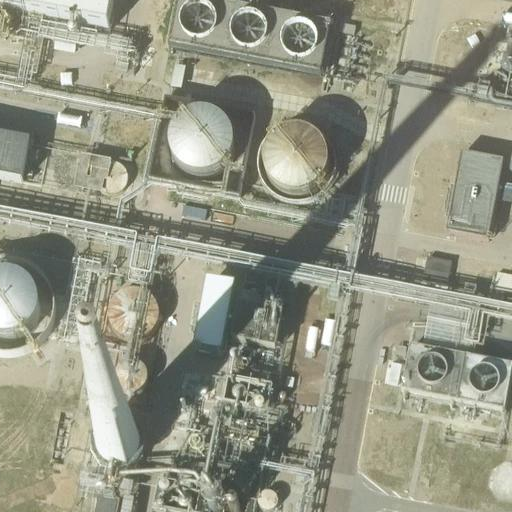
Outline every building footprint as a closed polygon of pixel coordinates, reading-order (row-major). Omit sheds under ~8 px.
[(109,34),(115,0),(0,0),(0,13),(41,21),(109,34)] [(178,0),(169,49),(321,79),(332,28),(192,0),(178,0)] [(217,180),(221,178),(225,175),(229,171),(232,166),(234,162),(235,157),(236,152),(236,146),(235,141),(233,136),(231,132),(228,128),(224,124),(220,121),(215,119),(210,117),(205,116),(200,116),(195,117),(190,119),(185,121),(181,124),(177,127),(174,131),(171,136),(170,141),(169,146),(168,151),(169,156),(170,161),(172,166),(175,170),(179,174),(183,178),(187,180),(192,182),(197,183),(202,184),(207,184),(212,182),(217,180)] [(290,130),(284,131),(282,132),(279,133),(276,135),(271,139),(268,142),(266,144),(265,146),(263,148),(262,151),(261,153),(260,154),(259,158),(258,162),(258,165),(258,168),(258,170),(258,173),(259,177),(260,181),(261,184),(262,186),(263,189),(265,191),(268,194),(268,195),(271,198),(275,201),(277,202),(279,203),(283,205),(287,206),(292,207),(295,208),(298,208),(301,208),(303,207),(306,207),(309,206),(311,205),(314,204),(318,202),(320,201),(322,199),(324,197),(326,195),(329,192),(330,190),(331,189),(332,186),(334,184),(334,181),(336,177),(336,174),(336,172),(337,169),(337,166),(336,163),(336,161),(335,158),(334,155),(333,153),(332,150),(331,148),(329,146),(328,143),(326,141),(323,139),(321,137),(317,134),(315,133),(311,131),(307,130),(305,130),(302,129),(299,129),(295,129),(292,129),(290,130)] [(0,180),(41,189),(48,150),(0,140),(0,180)] [(500,188),(504,165),(461,157),(457,180),(447,237),(489,244),(500,188)] [(105,205),(109,186),(124,189),(128,174),(82,164),(74,198),(105,205)] [(426,281),(449,286),(453,266),(429,262),(426,281)] [(5,264),(0,265),(0,339),(2,341),(8,342),(10,342),(13,342),(16,342),(19,341),(21,341),(24,340),(26,339),(29,338),(33,336),(35,335),(37,333),(39,331),(41,329),(44,326),(45,324),(46,323),(47,320),(49,318),(50,315),(51,311),(51,309),(52,306),(52,303),(52,300),(51,298),(51,295),(50,292),(50,290),(49,287),(47,285),(46,282),(45,280),(43,278),(41,276),(38,273),(36,271),(32,269),(30,267),(26,266),(22,264),(20,264),(17,263),(14,263),(10,263),(7,263),(5,264)] [(243,292),(233,345),(276,353),(282,320),(286,300),(243,292)] [(116,351),(143,348),(141,332),(151,331),(149,305),(112,308),(116,351)] [(402,397),(504,416),(511,376),(511,374),(410,355),(402,397)] [(99,463),(100,470),(106,477),(112,481),(120,483),(127,482),(134,478),(139,472),(142,465),(142,458),(140,451),(135,445),(129,441),(121,439),(115,440),(108,443),(103,448),(99,455),(99,463)] [(158,511),(207,511),(210,500),(163,491),(158,511)] [(98,511),(116,511),(118,504),(101,500),(98,511)]
